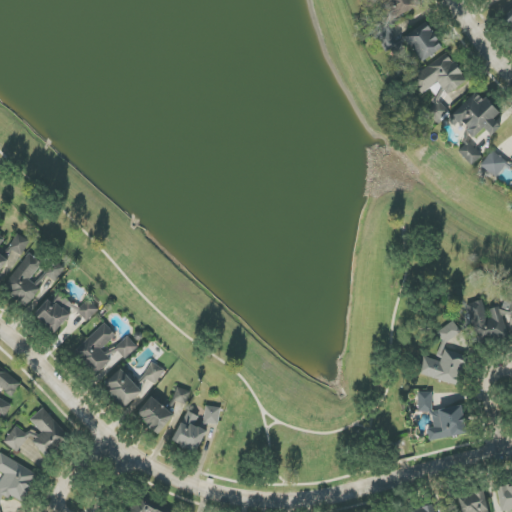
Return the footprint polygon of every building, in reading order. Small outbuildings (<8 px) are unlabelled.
[(390,0),(390,1),(384,4),(391,20),(420,7),(417,0),(390,0)] [(444,48),(426,22),(405,37),(423,62),(444,48)] [(467,83),(451,55),(412,77),(422,95),(430,90),(438,105),(428,111),(435,123),(449,114),(440,99),(467,83)] [(501,127),(494,119),(500,114),(478,91),(448,119),(456,128),(461,123),(475,138),(484,130),(491,137),(501,127)] [(457,150),(472,166),(482,156),(468,140),(457,150)] [(497,179),(509,164),(493,151),(481,166),(497,179)] [(0,277),(29,241),(19,234),(3,254),(0,251),(0,246),(5,240),(0,235),(0,277)] [(29,306),(41,289),(30,282),(43,263),(29,253),(4,290),(29,306)] [(42,273),(56,282),(66,268),(52,258),(42,273)] [(100,309),(88,299),(80,309),(62,295),(54,304),(48,300),(35,316),(56,333),(75,311),(89,322),(100,309)] [(469,304),(478,344),(508,337),(504,316),(511,313),(510,305),(487,311),(484,300),(469,304)] [(120,339),(106,324),(74,354),(95,377),(109,364),(114,369),(138,347),(126,333),(120,339)] [(441,362),(425,357),(419,374),(457,386),(466,356),(445,350),(441,362)] [(157,384),(165,369),(152,362),(144,377),(157,384)] [(0,415),(4,419),(13,407),(0,397),(0,387),(13,397),(22,384),(0,367),(0,415)] [(124,409),(143,393),(123,369),(104,385),(124,409)] [(191,392),(178,387),(173,400),(187,405),(191,392)] [(463,405),(434,410),(431,391),(417,393),(420,412),(431,411),(434,427),(427,428),(430,441),(468,434),(463,405)] [(159,434),(175,416),(153,397),(137,414),(159,434)] [(220,427),(221,407),(206,406),(205,426),(220,427)] [(31,420),(42,432),(37,437),(30,429),(25,434),(18,427),(4,440),(15,452),(30,438),(46,456),(68,436),(43,409),(31,420)] [(199,417),(187,411),(174,440),(198,452),(208,432),(195,426),(199,417)] [(0,511),(1,511),(0,503),(0,502),(2,498),(12,496),(22,501),(36,472),(0,453),(0,471),(4,474),(0,482),(0,511)] [(511,486),(498,489),(502,511),(511,510),(511,486)] [(126,511),(176,511),(138,491),(126,511)] [(458,496),(461,511),(488,511),(485,491),(458,496)]
